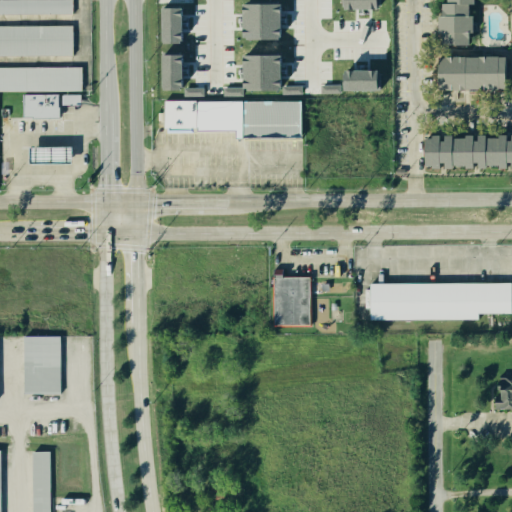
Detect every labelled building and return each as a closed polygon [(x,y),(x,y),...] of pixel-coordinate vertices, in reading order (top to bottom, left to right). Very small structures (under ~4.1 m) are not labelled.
[(0,14),(0,0),(74,0),(74,14),(0,14)] [(378,0),(342,0),(343,9),(378,8),(378,0)] [(436,0),(475,0),(474,43),(435,42),(436,0)] [(281,4),(244,3),(243,39),(281,40),(281,4)] [(183,7),(163,8),(164,43),(183,43),(183,7)] [(0,26),(74,26),(74,55),(0,55),(0,26)] [(432,54),(432,86),(508,86),(508,53),(432,54)] [(164,54),(163,90),(183,90),(183,55),(164,54)] [(244,55),(244,90),(282,90),(281,54),(244,55)] [(0,67),(83,67),(83,91),(0,91),(0,67)] [(379,70),(343,70),(343,90),(378,90),(379,70)] [(7,106),(0,106),(0,92),(18,92),(19,117),(8,118),(8,110),(7,106)] [(20,117),(20,92),(57,92),(57,117),(20,117)] [(63,104),(79,104),(79,94),(63,94),(63,104)] [(160,100),(190,99),(190,131),(160,131),(160,100)] [(238,101),(299,99),(300,136),(239,138),(238,101)] [(421,132),(511,131),(511,163),(421,164),(421,132)] [(72,164),(72,147),(30,146),(30,163),(72,164)] [(270,277),(308,276),(310,325),(271,326),(270,277)] [(365,283),(507,282),(507,313),(474,313),(474,319),(365,320),(365,283)] [(21,395),(21,336),(62,336),(62,395),(21,395)] [(490,366),(511,365),(511,401),(490,402),(490,366)] [(30,511),(30,452),(50,452),(50,511),(30,511)] [(210,499),(223,499),(224,486),(211,486),(210,499)]
